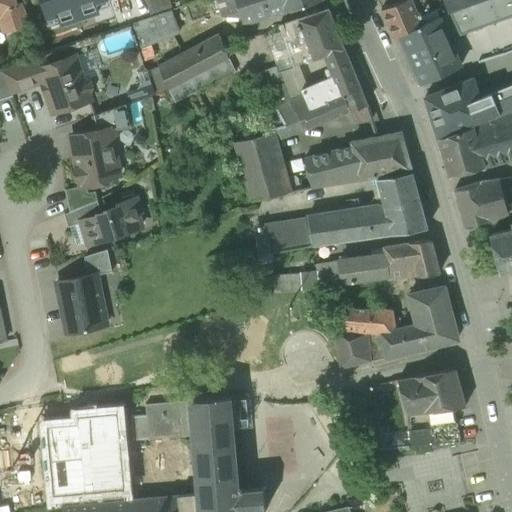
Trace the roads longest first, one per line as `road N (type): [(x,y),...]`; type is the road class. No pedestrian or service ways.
road 1 (residential): [(477,347),(425,157),(355,0)]
road 2 (residential): [(477,347),(283,393),(249,382)]
road 3 (residential): [(0,397),(34,378),(36,351),(11,201)]
road 4 (residential): [(509,493),(477,347)]
